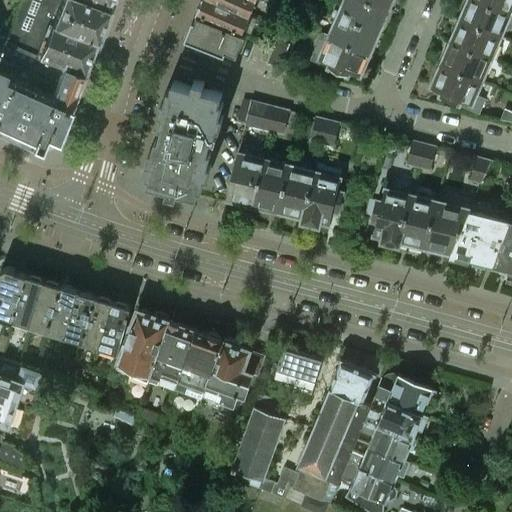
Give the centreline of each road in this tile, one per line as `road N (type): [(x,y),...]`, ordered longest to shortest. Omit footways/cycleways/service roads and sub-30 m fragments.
road 1 (tertiary): [(511,343),(93,225)]
road 2 (residential): [(375,110),(243,81),(141,37)]
road 3 (residential): [(511,141),(375,110)]
road 4 (residential): [(511,385),(462,511)]
road 5 (residential): [(423,0),(375,110)]
